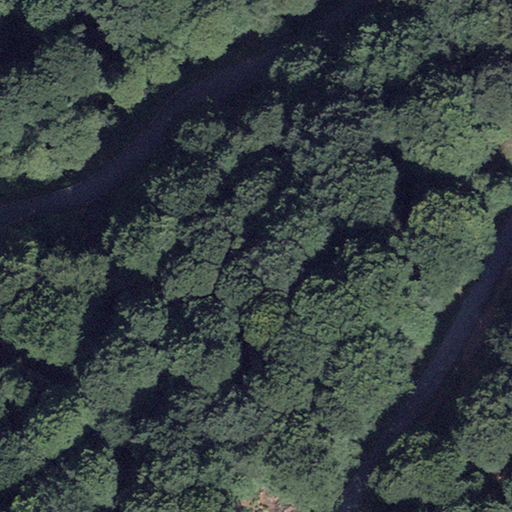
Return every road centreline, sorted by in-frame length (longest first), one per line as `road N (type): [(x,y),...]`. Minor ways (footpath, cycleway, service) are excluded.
road 1 (unclassified): [(0,213),(82,190),(188,103),(364,0)]
road 2 (unclassified): [(511,230),(341,511)]
